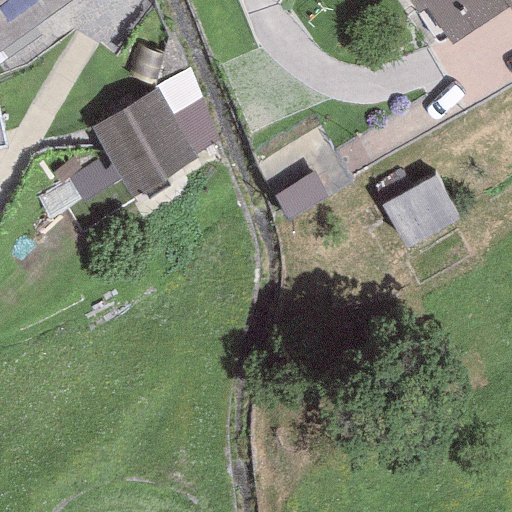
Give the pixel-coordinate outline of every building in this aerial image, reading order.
[(0,0),(0,47),(6,44),(17,60),(46,40),(37,26),(77,0),(0,0)] [(511,0),(420,0),(425,6),(432,0),(434,0),(460,35),(508,0),(511,0)] [(208,150),(165,80),(101,119),(143,189),(208,150)] [(274,192),(300,229),(357,190),(332,153),(274,192)] [(76,177),(101,223),(131,207),(107,161),(76,177)] [(412,257),(464,232),(442,188),(390,214),(412,257)]
